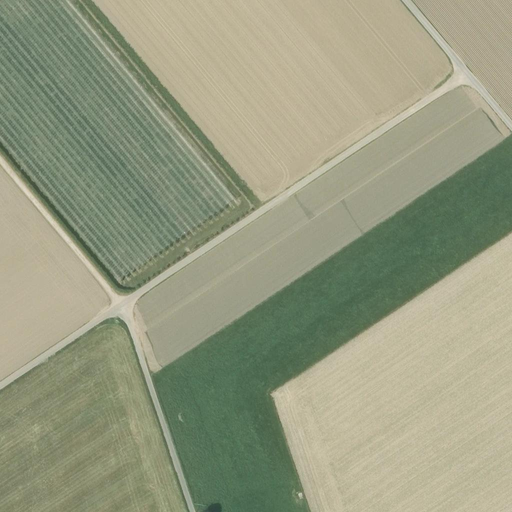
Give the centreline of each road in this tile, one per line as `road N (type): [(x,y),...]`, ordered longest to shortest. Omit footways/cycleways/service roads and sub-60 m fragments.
road 1 (track): [(464,74),(0,385)]
road 2 (track): [(121,303),(191,511)]
road 3 (track): [(121,303),(0,158)]
road 4 (unclassified): [(403,0),(511,129)]
